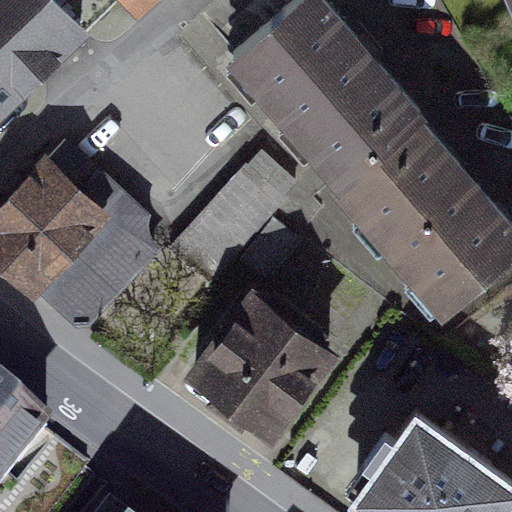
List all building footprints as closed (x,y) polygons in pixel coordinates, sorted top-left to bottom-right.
[(42,0),(0,0),(0,108),(76,33),(42,0)] [(125,0),(137,12),(149,0),(125,0)] [(303,0),(232,62),(340,187),(419,119),(316,0),(303,0)] [(340,187),(447,312),(511,256),(511,226),(419,119),(340,187)] [(64,151),(0,223),(0,252),(75,318),(153,229),(64,151)] [(257,304),(196,386),(267,438),(328,355),(257,304)] [(0,477),(42,423),(0,391),(0,477)] [(511,488),(418,420),(354,506),(362,511),(508,511),(511,507),(511,488)]
